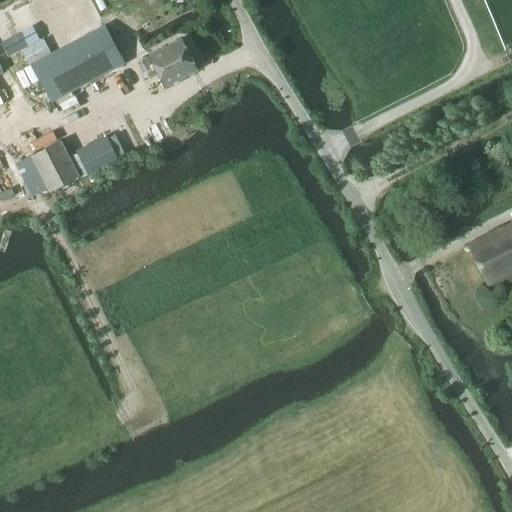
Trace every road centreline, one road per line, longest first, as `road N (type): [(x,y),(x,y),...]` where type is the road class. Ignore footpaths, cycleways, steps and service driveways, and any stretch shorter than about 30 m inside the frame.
road 1 (track): [(108,126),(46,105),(10,120),(8,129),(130,385),(135,413),(0,483)]
road 2 (unclassified): [(511,471),(327,143),(233,0)]
road 3 (track): [(499,68),(327,143)]
